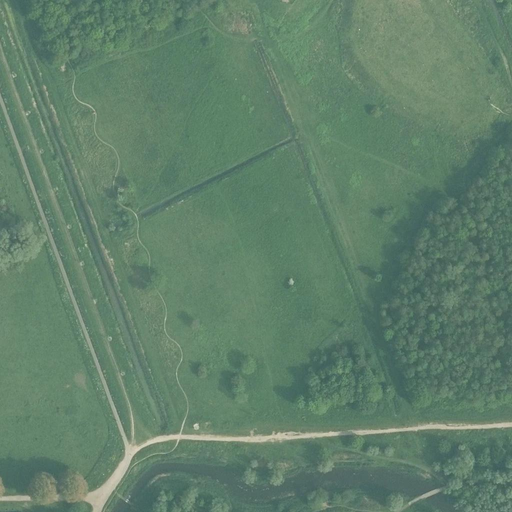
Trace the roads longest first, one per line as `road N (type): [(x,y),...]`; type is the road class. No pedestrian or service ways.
road 1 (unknown): [(94,511),(128,451),(130,405),(0,48)]
road 2 (track): [(128,451),(175,436),(511,426)]
